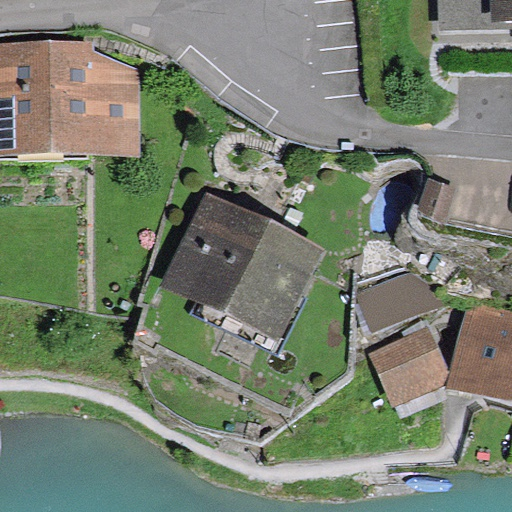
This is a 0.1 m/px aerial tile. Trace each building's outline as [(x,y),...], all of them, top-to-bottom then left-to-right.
[(510,27),(510,13),(511,12),(511,0),(442,0),(443,30),(510,27)] [(86,152),(127,152),(126,79),(85,63),(0,64),(0,144),(86,144),(86,152)] [(208,206),(170,284),(267,332),(305,254),(208,206)] [(356,293),(370,332),(440,305),(435,290),(413,278),(390,286),(388,282),(356,293)] [(511,323),(477,314),(458,386),(511,399),(511,323)] [(377,355),(394,396),(437,379),(420,337),(377,355)]
